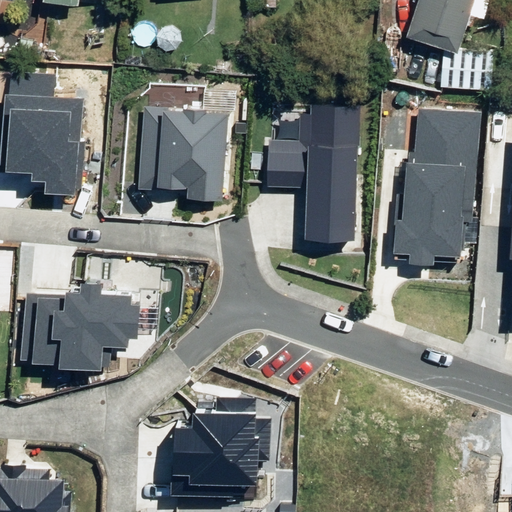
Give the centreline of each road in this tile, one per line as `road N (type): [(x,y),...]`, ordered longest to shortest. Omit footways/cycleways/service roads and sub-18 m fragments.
road 1 (residential): [(250,296),(511,388)]
road 2 (residential): [(0,222),(239,239)]
road 3 (residential): [(194,356),(106,410),(0,416)]
